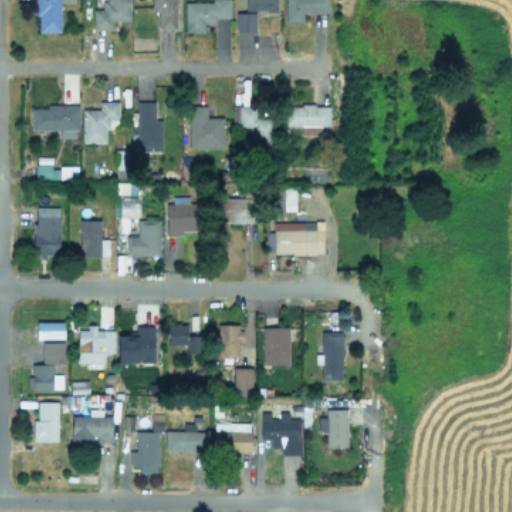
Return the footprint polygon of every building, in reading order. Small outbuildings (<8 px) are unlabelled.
[(60,31),(60,3),(74,3),(73,0),(35,0),(36,32),(60,31)] [(111,28),(111,19),(128,20),(128,0),(105,0),(105,9),(93,9),(92,28),(111,28)] [(175,0),(151,0),(151,11),(157,11),(157,28),(175,29),(175,0)] [(184,32),(203,32),(203,23),(214,23),(214,18),(229,18),(229,0),(211,0),(212,2),(184,1),(184,32)] [(275,0),(245,0),(246,11),(276,10),(275,0)] [(284,0),(284,21),(302,21),(302,12),(327,12),(327,0),(284,0)] [(255,12),(236,12),(235,31),(255,31),(255,12)] [(118,101),(99,101),(99,109),(81,109),(81,142),(104,143),(104,128),(109,128),(109,119),(117,119),(118,101)] [(160,151),(161,119),(154,119),(154,101),(137,101),(136,150),(160,151)] [(77,104),(46,104),(46,108),(30,108),(30,129),(61,129),(61,136),(70,136),(70,135),(77,135),(77,104)] [(284,124),(328,126),(329,106),(284,104),(284,124)] [(189,148),(223,148),(222,117),(206,117),(205,105),(188,105),(189,148)] [(238,127),(244,127),(244,141),(270,140),(270,117),(255,118),(255,106),(237,106),(238,127)] [(127,150),(115,149),(114,168),(127,168),(127,150)] [(76,179),(76,167),(51,166),(51,156),(35,156),(35,179),(76,179)] [(116,217),(137,217),(136,195),(136,182),(115,182),(116,217)] [(294,187),(294,210),(282,210),(282,187),(294,187)] [(250,196),(250,223),(228,222),(228,221),(211,221),(211,196),(250,196)] [(199,202),(200,229),(180,230),(180,234),(166,235),(165,204),(199,202)] [(35,205),(59,206),(58,252),(44,252),(44,258),(38,258),(39,252),(30,252),(31,221),(34,221),(35,205)] [(79,219),(78,255),(99,256),(99,254),(107,254),(107,239),(99,239),(99,219),(79,219)] [(136,219),(136,235),(125,235),(125,254),(158,254),(158,219),(136,219)] [(313,220),(313,221),(302,221),(302,222),(288,222),(288,221),(272,222),(272,231),(265,231),(265,252),(272,252),(272,253),(291,253),(291,255),(314,254),(314,252),(322,252),(322,220),(319,220),(313,220)] [(62,321),(40,322),(41,339),(63,338),(62,321)] [(198,352),(197,334),(186,335),(186,323),(166,323),(167,344),(186,344),(186,352),(198,352)] [(218,357),(238,357),(237,340),(240,340),(240,323),(218,324),(218,357)] [(112,352),(113,330),(94,329),(95,324),(87,324),(86,330),(77,330),(76,362),(102,363),(103,352),(112,352)] [(152,325),(134,326),(134,335),(116,335),(117,362),(153,362),(152,325)] [(288,327),(261,326),(261,364),(287,364),(288,327)] [(340,331),(320,332),(321,378),(341,378),(340,331)] [(63,341),(41,342),(42,364),(30,364),(30,390),(52,389),(52,362),(64,362),(63,341)] [(251,368),(233,367),(233,390),(251,390),(251,368)] [(87,380),(69,381),(69,393),(87,393),(87,380)] [(312,406),(313,396),(301,395),(301,406),(312,406)] [(37,420),(32,420),(32,440),(57,440),(56,401),(36,401),(37,420)] [(346,447),(346,408),(326,409),(326,416),(317,417),(317,431),(325,431),(325,447),(346,447)] [(287,412),(260,412),(260,439),(271,439),(271,447),(280,447),(280,454),(298,455),(299,419),(287,418),(287,412)] [(110,416),(70,415),(70,444),(110,445),(110,416)] [(250,451),(249,422),(211,423),(212,451),(250,451)] [(204,431),(165,430),(164,450),(203,451),(204,431)] [(157,431),(136,431),(135,450),(129,450),(128,465),(138,465),(138,471),(156,472),(157,431)]
